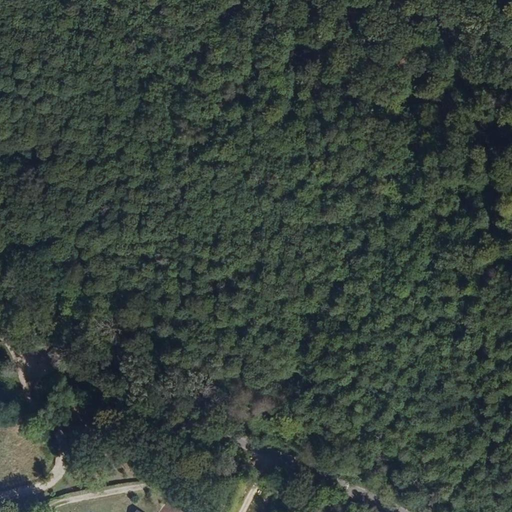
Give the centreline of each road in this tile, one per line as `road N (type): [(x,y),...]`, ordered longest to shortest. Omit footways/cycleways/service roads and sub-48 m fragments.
road 1 (residential): [(393,511),(0,333)]
road 2 (unknown): [(62,502),(258,475)]
